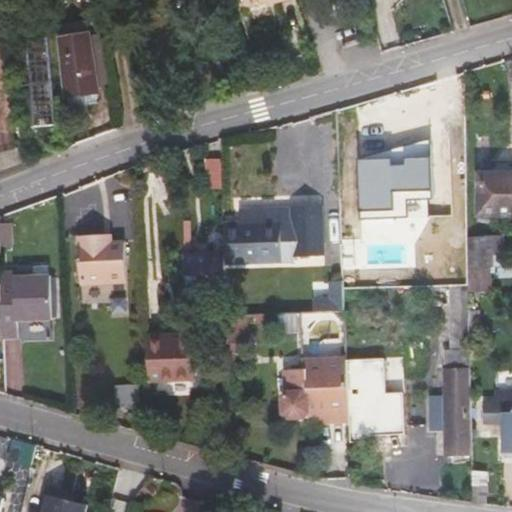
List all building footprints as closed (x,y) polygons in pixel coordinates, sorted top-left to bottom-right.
[(246,0),(249,9),(273,3),(274,5),(294,0),(246,0)] [(36,128),(57,126),(46,27),(28,36),(36,128)] [(98,85),(109,84),(101,34),(89,36),(98,85)] [(65,91),(98,85),(89,36),(60,41),(65,91)] [(355,48),(364,44),(362,36),(335,45),(339,53),(355,48)] [(358,159),(361,218),(396,218),(397,200),(434,198),(431,145),(406,145),(406,157),(358,159)] [(479,216),(511,215),(511,172),(479,173),(479,216)] [(294,262),(294,257),(324,256),(322,206),(292,207),(269,209),(269,222),(239,222),(224,223),(225,254),(225,264),(294,262)] [(269,209),(239,209),(239,222),(269,222),(269,209)] [(127,282),(125,242),(112,242),(112,234),(78,236),(81,285),(127,282)] [(505,236),(468,238),(468,267),(491,267),(498,266),(504,266),(505,236)] [(226,288),(225,264),(225,254),(186,255),(186,273),(199,273),(199,287),(226,288)] [(511,265),(504,266),(498,266),(499,278),(511,277),(511,265)] [(493,292),(491,267),(468,267),(468,288),(468,292),(493,292)] [(16,272),(0,273),(3,339),(18,338),(18,321),(53,320),(51,275),(32,276),(16,276),(16,272)] [(343,281),(329,282),(330,298),(313,298),(314,312),(345,311),(343,287),(343,281)] [(226,288),(199,287),(199,301),(226,300),(226,288)] [(440,304),(452,304),(452,288),(433,288),(433,296),(440,296),(440,304)] [(452,304),(453,349),(470,349),(469,336),(469,310),(468,292),(468,288),(452,288),(452,304)] [(481,310),(469,310),(469,336),(482,336),(481,310)] [(296,313),(276,314),(277,335),(301,334),(300,313),(296,313)] [(226,316),(227,350),(235,350),(241,350),(241,342),(247,342),(246,315),(226,316)] [(195,380),(194,342),(168,343),(168,336),(148,336),(149,381),(195,380)] [(444,350),(444,371),(468,370),(470,370),(470,349),(453,349),(450,350),(444,350)] [(235,350),(227,350),(228,375),(235,375),(235,350)] [(351,421),(352,442),(371,441),(372,436),(406,434),(405,394),(388,394),(386,358),(347,361),(351,421)] [(304,370),(298,371),(288,371),(289,394),(284,399),(285,414),(290,419),(300,419),(305,418),(310,413),(320,413),(320,423),(351,421),(347,361),(304,363),(304,370)] [(469,454),(468,370),(444,371),(445,398),(445,427),(445,455),(469,454)] [(511,389),(495,390),(495,400),(511,399),(511,389)] [(431,427),(445,427),(445,398),(431,398),(431,427)] [(485,422),(505,421),(505,452),(511,452),(511,399),(495,400),(485,400),(485,422)] [(230,455),(229,435),(213,435),(214,451),(230,455)] [(488,483),(473,481),(473,503),(487,505),(488,483)] [(48,488),(46,495),(65,499),(66,492),(48,488)] [(65,499),(46,495),(42,511),(83,511),(85,504),(65,499)]
